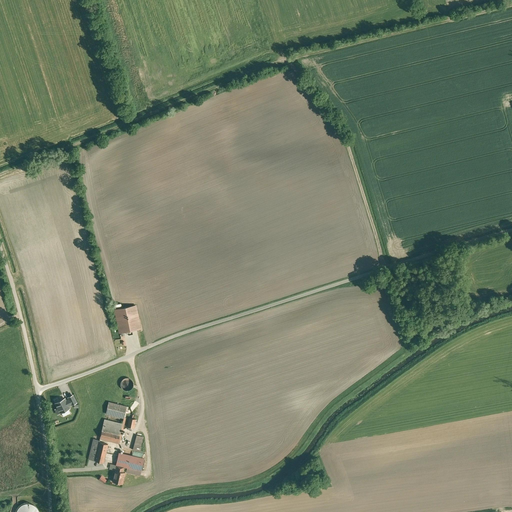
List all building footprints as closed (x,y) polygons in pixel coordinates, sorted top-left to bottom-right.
[(135,305),(115,309),(120,333),(140,328),(135,305)] [(133,387),(133,384),(133,382),(131,380),(129,378),(127,378),(124,378),(122,380),(121,382),(121,384),(121,387),(122,389),(125,390),(127,391),(129,390),(132,389),(133,387)] [(66,401),(64,398),(55,403),(58,408),(55,409),(57,414),(69,408),(68,405),(72,404),(69,399),(66,401)] [(127,407),(109,402),(106,414),(124,418),(127,407)] [(135,419),(129,418),(127,427),(134,428),(135,419)] [(122,424),(104,419),(102,429),(120,434),(122,424)] [(120,434),(102,429),(100,437),(118,442),(120,434)] [(108,444),(99,442),(100,440),(93,439),(88,459),(103,463),(108,444)] [(139,457),(119,453),(116,465),(124,467),(136,469),(139,457)] [(115,470),(113,481),(122,484),(125,472),(123,472),(115,470)] [(97,479),(102,483),(105,480),(100,475),(97,479)] [(12,511),(36,511),(25,500),(12,511)]
